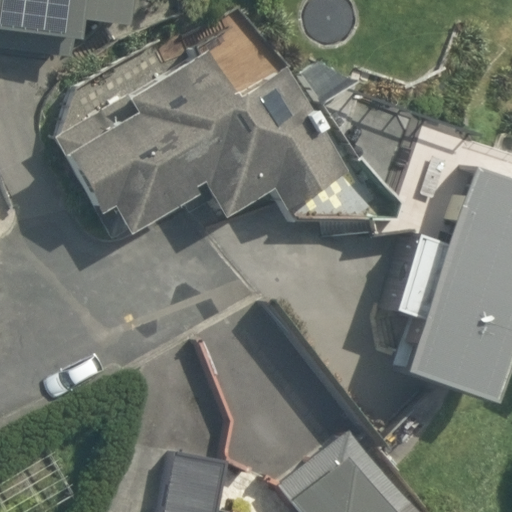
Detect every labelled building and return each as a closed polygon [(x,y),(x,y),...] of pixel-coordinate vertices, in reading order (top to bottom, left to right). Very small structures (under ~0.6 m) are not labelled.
[(89,27),(132,33),(136,0),(0,0),(0,43),(85,56),(89,27)] [(105,223),(120,211),(142,241),(209,198),(232,229),(271,199),(285,217),(348,169),(282,82),(246,109),(211,63),(135,47),(72,85),(53,153),(105,223)] [(429,329),(415,376),(509,405),(511,396),(511,162),(461,147),(453,171),(476,178),(454,247),(425,238),(400,319),(429,329)] [(412,511),(353,432),(279,488),(297,511),(412,511)] [(215,511),(225,466),(171,455),(159,511),(215,511)]
